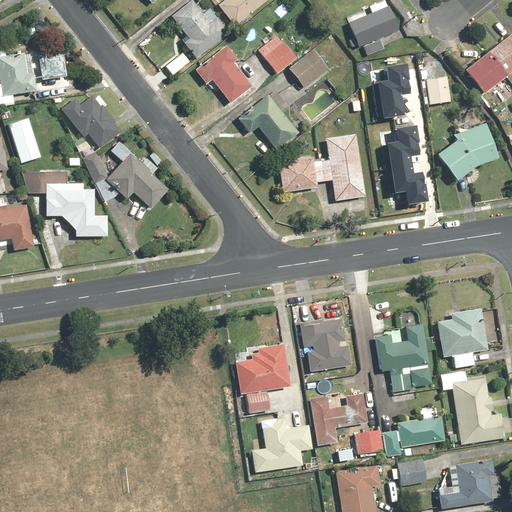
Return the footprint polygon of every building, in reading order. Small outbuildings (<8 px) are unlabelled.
[(225,0),(217,6),(234,27),(268,0),(225,0)] [(183,44),(195,59),(228,34),(209,9),(202,15),(191,1),(170,18),(188,40),(183,44)] [(349,23),(347,24),(358,49),(362,47),(366,57),(383,49),(379,40),(398,32),(388,8),(386,9),(383,2),(346,17),(349,23)] [(36,27),(24,28),(24,37),(37,37),(36,27)] [(511,34),(510,32),(487,50),(505,74),(511,68),(511,34)] [(258,51),(277,75),(296,59),(282,43),(281,44),(275,37),(258,51)] [(225,47),(194,71),(205,85),(211,81),(230,104),(251,87),(232,64),(236,61),(225,47)] [(482,92),(505,74),(487,50),(463,68),(482,92)] [(312,51),(288,70),(303,89),(328,70),(312,51)] [(37,56),(41,81),(65,78),(62,52),(37,56)] [(165,67),(172,76),(189,63),(182,54),(165,67)] [(0,89),(1,95),(0,95),(0,107),(13,105),(12,96),(35,92),(33,74),(27,75),(23,55),(0,58),(0,89)] [(384,65),(386,78),(374,80),(379,117),(401,114),(397,87),(406,86),(403,62),(384,65)] [(446,78),(425,81),(429,106),(450,103),(446,78)] [(74,100),(60,111),(82,138),(87,135),(99,150),(120,133),(113,124),(115,123),(103,107),(105,105),(98,96),(94,100),(91,97),(79,107),(74,100)] [(248,135),(256,127),(277,151),(298,133),(267,96),(237,121),(248,135)] [(361,100),(351,100),(351,113),(361,113),(361,100)] [(27,120),(8,126),(20,165),(40,158),(27,120)] [(416,147),(413,124),(392,127),(394,139),(383,140),(391,192),(401,190),(403,203),(423,200),(419,171),(410,172),(406,149),(416,147)] [(452,136),(456,141),(436,156),(455,182),(475,168),(497,160),(485,125),(452,136)] [(355,135),(324,140),(334,202),(365,197),(355,135)] [(140,164),(117,143),(109,152),(121,163),(105,181),(126,200),(132,194),(149,210),(167,191),(151,175),(156,169),(145,159),(140,164)] [(94,153),(81,159),(94,184),(107,177),(94,153)] [(277,164),(282,194),(316,188),(311,158),(277,164)] [(26,195),(45,195),(45,217),(60,217),(74,232),(74,238),(106,237),(106,217),(93,217),(92,191),(81,191),(81,185),(66,185),(66,173),(20,174),(26,195)] [(25,206),(0,210),(0,241),(10,239),(13,252),(33,248),(25,206)] [(436,322),(442,357),(451,356),(453,368),(473,365),(471,353),(487,350),(480,309),(450,314),(451,320),(436,322)] [(312,346),(312,351),(306,352),(309,372),(350,365),(347,345),(338,347),(337,342),(345,341),(341,319),(321,322),(321,320),(298,323),(302,348),(312,346)] [(375,337),(380,372),(428,364),(422,324),(404,327),(406,341),(390,344),(389,335),(375,337)] [(234,362),(239,394),(289,387),(283,344),(256,348),(257,353),(250,354),(251,360),(234,362)] [(324,372),(325,379),(339,377),(338,369),(324,372)] [(441,390),(450,389),(459,444),(504,436),(500,414),(492,415),(486,378),(463,381),(461,370),(439,374),(441,390)] [(267,393),(246,395),(248,413),(269,411),(267,393)] [(326,395),(308,398),(315,447),(336,444),(333,427),(366,422),(361,394),(343,397),(344,406),(328,409),(326,395)] [(420,410),(421,419),(395,422),(396,430),(383,432),(386,459),(410,456),(409,446),(443,442),(440,416),(438,417),(437,408),(420,410)] [(277,418),(270,427),(262,428),(264,449),(250,450),(252,472),(302,467),(300,451),(310,450),(308,425),(286,427),(285,417),(277,418)] [(380,430),(354,433),(356,454),(383,451),(380,430)] [(352,447),(335,451),(338,463),(354,459),(352,447)] [(422,459),(395,463),(399,485),(417,483),(418,490),(426,489),(422,459)] [(436,487),(440,510),(503,499),(501,488),(498,489),(493,460),(455,466),(456,472),(448,473),(450,485),(436,487)] [(375,464),(334,469),(339,511),(375,511),(372,487),(378,486),(375,464)]
